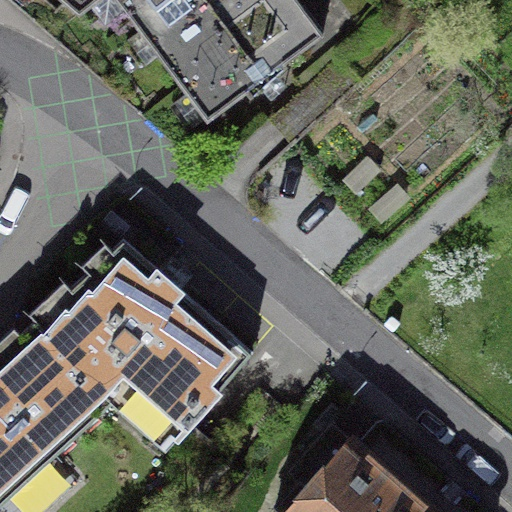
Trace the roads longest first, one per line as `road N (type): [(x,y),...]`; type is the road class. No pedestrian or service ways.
road 1 (residential): [(105,126),(511,470)]
road 2 (residential): [(0,265),(58,202),(105,126)]
road 3 (residential): [(0,53),(105,126)]
